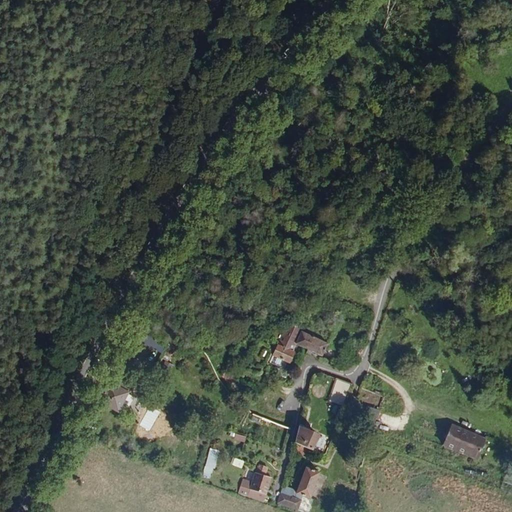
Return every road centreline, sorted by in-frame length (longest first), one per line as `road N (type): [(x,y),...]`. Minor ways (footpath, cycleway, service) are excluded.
road 1 (primary): [(15,511),(131,283),(327,0)]
road 2 (unclassified): [(511,109),(395,270),(363,363)]
road 3 (residential): [(363,363),(358,378),(310,367),(297,387),(298,415),(280,475)]
